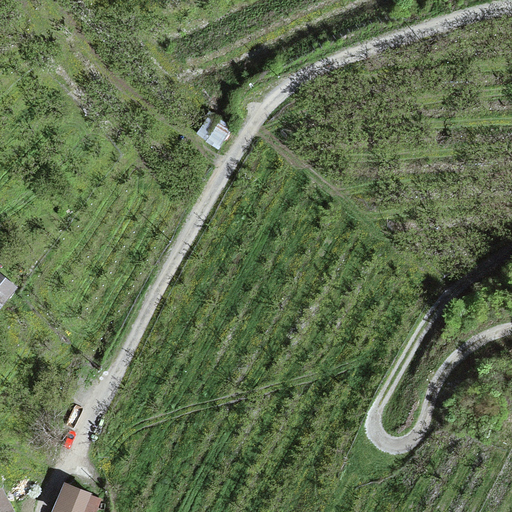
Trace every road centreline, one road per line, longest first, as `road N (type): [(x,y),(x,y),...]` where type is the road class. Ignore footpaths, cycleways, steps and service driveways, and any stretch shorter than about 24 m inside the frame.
road 1 (track): [(44,511),(208,207),(270,110),(294,84),(400,36),(511,4)]
road 2 (track): [(511,245),(454,291),(380,415),(394,441),(422,434),(440,382),(458,360),(511,329)]
